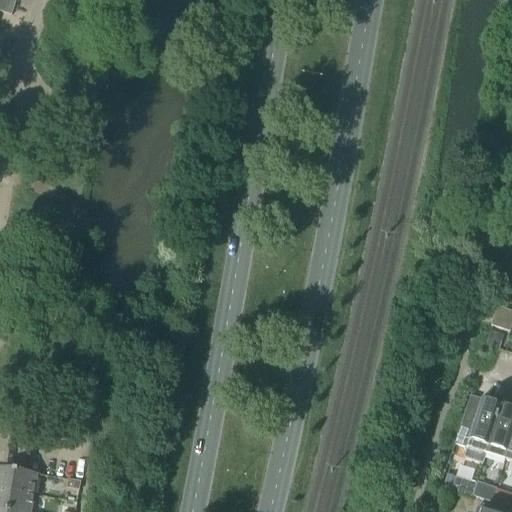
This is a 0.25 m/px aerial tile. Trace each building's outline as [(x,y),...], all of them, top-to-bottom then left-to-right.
[(13,8),(0,3),(0,13),(10,17),(13,8)] [(500,410),(502,403),(483,397),(481,401),(470,397),(454,446),(485,456),(487,450),(500,410)] [(506,455),(511,435),(511,413),(500,410),(487,450),(485,456),(503,462),(506,455)] [(511,435),(506,455),(503,462),(511,464),(511,435)] [(0,492),(33,498),(36,476),(0,469),(0,492)] [(475,485),(456,478),(451,492),(470,498),(475,485)] [(79,483),(68,481),(66,490),(78,491),(79,483)] [(0,511),(30,511),(33,498),(0,492),(0,511)] [(511,511),(485,503),(482,511),(486,511),(511,511)]
